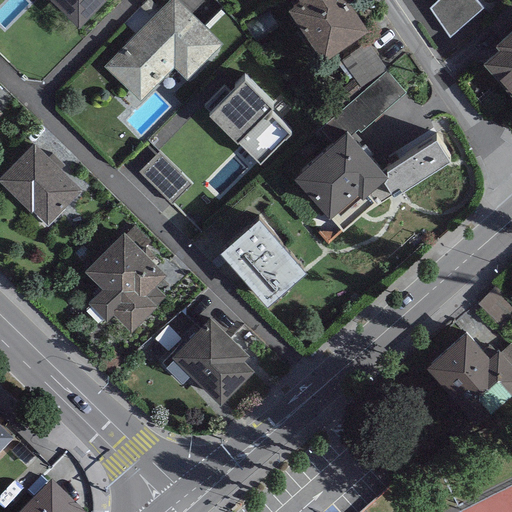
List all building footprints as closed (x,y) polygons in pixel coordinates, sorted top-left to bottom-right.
[(99,0),(57,0),(79,21),(99,0)] [(222,41),(180,0),(166,0),(103,63),(138,98),(174,63),(187,76),(222,41)] [(368,20),(354,0),(288,0),(322,50),(368,20)] [(441,0),(429,11),(454,40),(487,12),(475,0),(441,0)] [(511,22),(495,37),(499,42),(483,56),(511,90),(511,22)] [(341,58),(363,88),(385,68),(388,66),(367,40),(341,58)] [(363,88),(340,108),(360,130),(405,90),(385,68),(363,88)] [(272,99),(244,71),(209,106),(260,156),(290,126),(267,103),(272,99)] [(384,163),(346,121),(293,169),(328,208),(356,184),(362,190),(387,167),(384,163)] [(435,131),(384,163),(387,167),(362,190),(356,184),(328,208),(341,228),(362,209),(449,152),(435,131)] [(80,185),(32,139),(0,172),(0,177),(46,221),(80,185)] [(191,183),(159,150),(140,169),(172,202),(191,183)] [(220,204),(250,174),(236,160),(206,190),(220,204)] [(266,296),(305,262),(259,209),(220,243),(266,296)] [(165,270),(123,228),(84,267),(102,284),(87,299),(106,317),(113,309),(130,326),(166,291),(155,280),(165,270)] [(249,351),(209,312),(171,352),(220,400),(254,365),(244,356),(249,351)] [(466,326),(426,360),(478,418),(511,388),(511,358),(498,342),(488,351),(466,326)] [(0,453),(12,441),(0,429),(0,453)] [(81,511),(51,482),(20,511),(81,511)]
